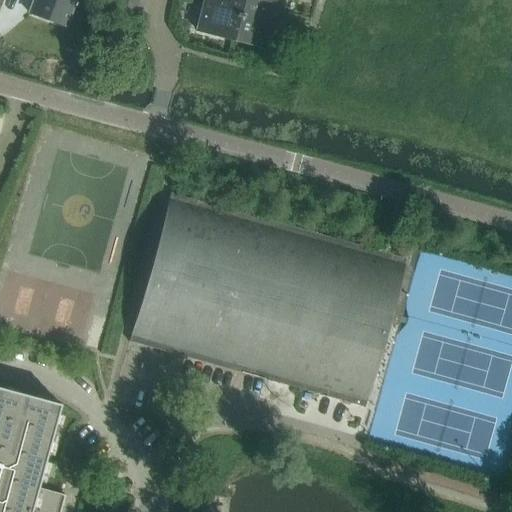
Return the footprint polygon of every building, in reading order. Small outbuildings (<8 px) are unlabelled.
[(33,0),(32,6),(29,13),(66,27),(76,0),(33,0)] [(117,0),(114,16),(134,21),(139,0),(117,0)] [(234,40),(243,2),(234,0),(204,0),(197,29),(196,29),(196,30),(234,40)] [(280,11),(283,0),(243,0),(243,2),(280,11)] [(271,48),(280,11),(243,2),(234,40),(272,49),(272,48),(271,48)] [(387,329),(406,258),(383,252),(171,193),(129,342),(364,408),(383,340),(379,339),(382,327),(387,329)] [(0,511),(61,511),(66,495),(38,488),(60,407),(61,405),(61,404),(0,387),(0,511)]
